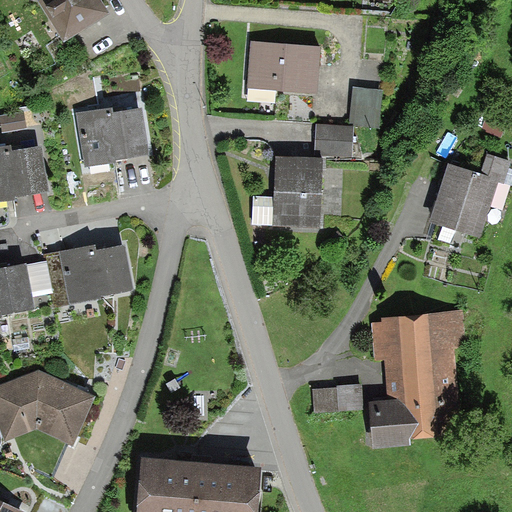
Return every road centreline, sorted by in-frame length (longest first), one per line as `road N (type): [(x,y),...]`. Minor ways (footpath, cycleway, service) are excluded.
road 1 (residential): [(77,511),(170,275),(198,158)]
road 2 (residential): [(198,158),(271,389)]
road 3 (residential): [(271,389),(292,382),(329,344),(409,200)]
road 4 (residential): [(198,158),(189,0)]
road 5 (residential): [(271,389),(313,511)]
